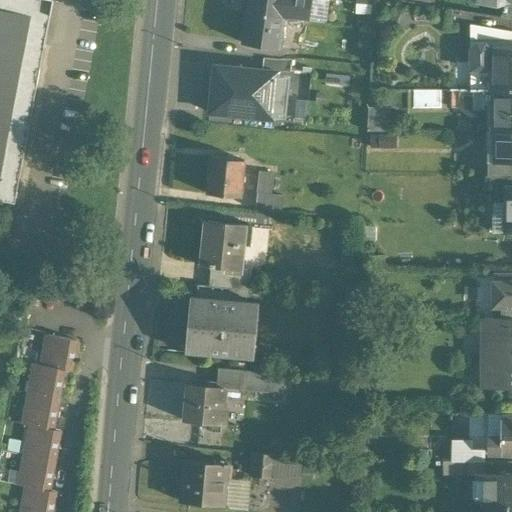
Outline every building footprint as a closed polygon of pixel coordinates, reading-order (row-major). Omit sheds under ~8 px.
[(51,0),(0,0),(0,200),(14,203),(53,0),(51,0)] [(248,0),(247,12),(283,18),(283,17),(286,0),(248,0)] [(308,0),(286,0),(283,17),(306,21),(308,0)] [(511,2),(499,0),(498,0),(495,17),(511,19),(511,2)] [(283,18),(247,12),(242,41),(278,46),(283,18)] [(511,31),(470,25),(470,65),(487,66),(487,49),(511,49),(511,31)] [(511,49),(487,49),(487,66),(470,65),(470,91),(473,91),(492,91),(511,91),(511,49)] [(263,57),(262,70),(278,71),(290,72),(291,60),(263,57)] [(210,112),(285,120),(290,76),(277,75),(278,71),(262,70),(215,65),(210,112)] [(416,87),(415,105),(441,106),(442,88),(416,87)] [(492,91),(473,91),(473,103),(492,103),(492,91)] [(511,91),(492,91),(492,103),(491,133),(493,133),(511,133),(511,91)] [(387,109),(367,109),(366,126),(366,133),(387,133),(387,109)] [(366,133),(366,126),(347,125),(346,138),(366,139),(366,133)] [(511,133),(493,133),(493,163),(493,164),(511,163),(511,133)] [(244,159),(212,156),(208,193),(240,196),(244,159)] [(511,163),(493,164),(493,163),(487,163),(487,176),(511,175),(511,163)] [(273,172),(259,170),(257,192),(270,193),(273,172)] [(270,193),(257,192),(255,209),(280,212),(282,195),(270,193)] [(252,224),(205,219),(200,262),(214,263),(213,270),(226,272),(227,268),(242,270),(245,244),(250,245),(252,224)] [(242,270),(227,268),(226,272),(213,270),(212,285),(219,286),(238,288),(240,288),(242,270)] [(511,274),(493,274),(493,283),(511,283),(511,275),(511,274)] [(511,282),(511,283),(493,283),(493,307),(497,307),(502,307),(511,306),(511,282)] [(238,288),(219,286),(218,299),(237,300),(238,288)] [(218,299),(198,296),(192,351),(246,357),(251,302),(237,300),(218,299)] [(374,303),(356,302),(355,318),(374,319),(374,303)] [(511,306),(502,307),(502,319),(511,319),(511,306)] [(511,319),(502,319),(479,319),(479,389),(511,389),(511,319)] [(77,338),(47,333),(41,363),(34,361),(34,362),(64,368),(72,369),(77,338)] [(64,368),(34,362),(28,392),(59,397),(64,368)] [(213,366),(212,383),(223,384),(241,386),(243,369),(213,366)] [(283,373),(243,369),(241,386),(281,390),(283,373)] [(212,383),(188,381),(184,419),(223,423),(223,420),(215,419),(216,406),(220,407),(223,384),(212,383)] [(59,397),(28,392),(25,409),(32,410),(30,423),(53,427),(59,397)] [(458,412),(457,435),(468,436),(469,412),(458,412)] [(53,427),(30,423),(24,453),(55,458),(61,428),(53,427)] [(511,425),(501,425),(501,438),(489,438),(489,451),(500,451),(500,454),(511,454),(511,425)] [(472,440),(453,440),(453,463),(484,463),(484,450),(472,450),(472,440)] [(274,451),(253,449),(250,471),(272,473),(274,451)] [(302,453),(274,451),(272,473),(300,476),(300,469),(302,453)] [(55,458),(24,453),(21,470),(28,472),(26,484),(49,488),(55,458)] [(302,453),(300,469),(318,471),(319,455),(302,453)] [(227,460),(183,456),(180,497),(224,501),(226,473),(227,460)] [(248,475),(226,473),(224,501),(246,504),(248,475)] [(511,474),(483,474),(482,510),(511,510),(511,474)] [(49,488),(26,484),(23,502),(30,503),(28,511),(52,511),(56,490),(49,488)]
